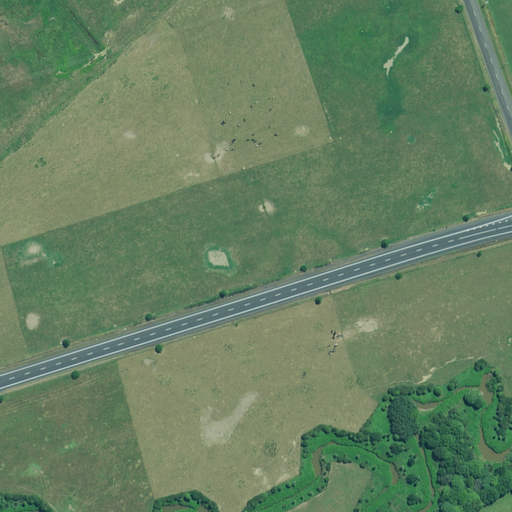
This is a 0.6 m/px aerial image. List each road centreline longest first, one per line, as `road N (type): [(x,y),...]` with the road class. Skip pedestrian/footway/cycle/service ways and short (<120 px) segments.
road 1 (primary): [(0,380),(511,226)]
road 2 (unclassified): [(511,116),(470,0)]
